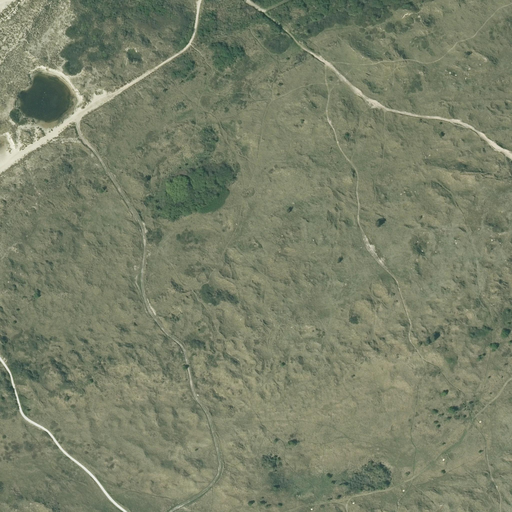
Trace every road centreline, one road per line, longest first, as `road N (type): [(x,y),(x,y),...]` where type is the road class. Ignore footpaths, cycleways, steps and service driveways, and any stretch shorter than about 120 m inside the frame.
road 1 (unknown): [(73,119),(135,221),(145,305),(179,343),(217,459),(218,474),(200,495),(167,511)]
road 2 (track): [(200,0),(182,51),(73,119)]
